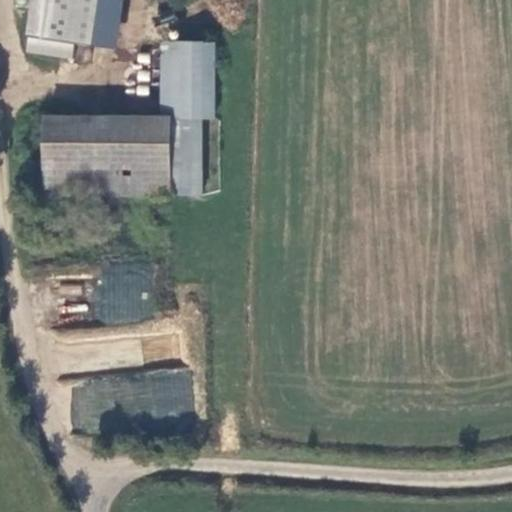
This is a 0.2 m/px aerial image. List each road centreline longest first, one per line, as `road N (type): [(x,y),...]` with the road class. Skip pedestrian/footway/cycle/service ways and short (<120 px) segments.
road 1 (unclassified): [(83,477),(192,463),(400,477),(511,473)]
road 2 (unclassified): [(0,152),(18,323),(47,415),(83,477)]
road 3 (track): [(0,92),(56,88),(119,64),(132,0)]
